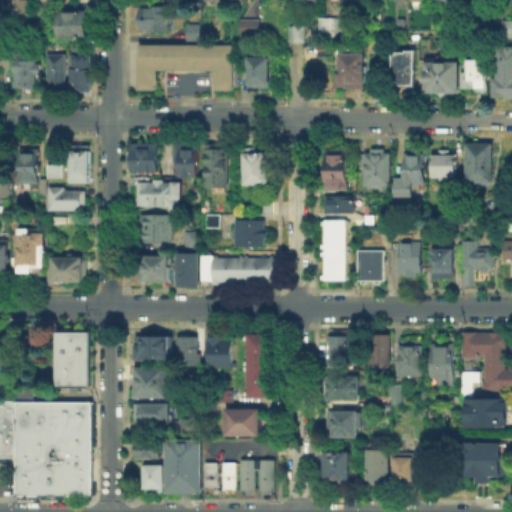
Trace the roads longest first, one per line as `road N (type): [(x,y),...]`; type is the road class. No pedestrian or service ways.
road 1 (residential): [(113,0),(110,511)]
road 2 (residential): [(0,305),(511,307)]
road 3 (residential): [(296,118),(297,511)]
road 4 (residential): [(0,116),(296,118)]
road 5 (residential): [(296,118),(463,118)]
